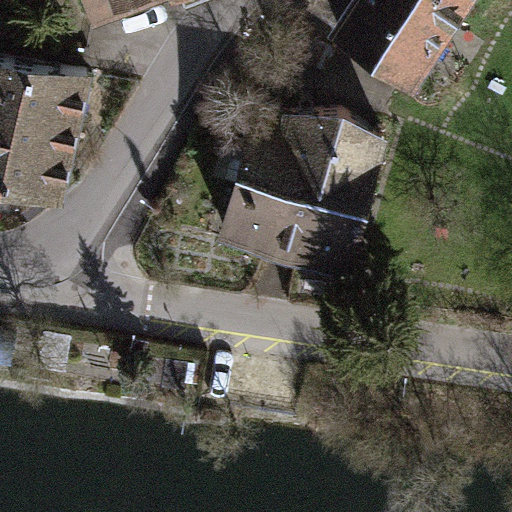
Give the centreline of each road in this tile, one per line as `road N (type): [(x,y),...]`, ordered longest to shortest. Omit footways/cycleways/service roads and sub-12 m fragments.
road 1 (residential): [(26,260),(139,304),(511,363)]
road 2 (residential): [(26,260),(50,250),(84,217),(230,0)]
